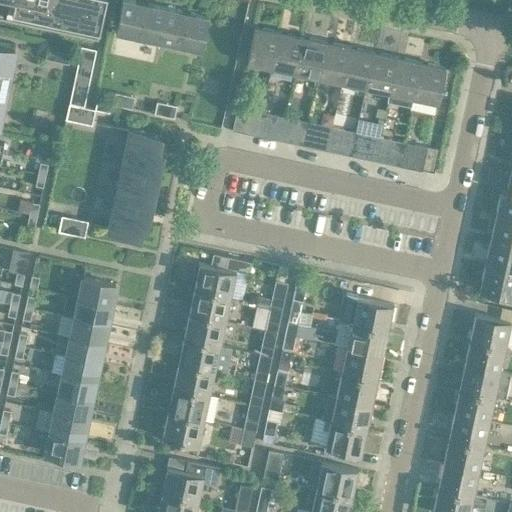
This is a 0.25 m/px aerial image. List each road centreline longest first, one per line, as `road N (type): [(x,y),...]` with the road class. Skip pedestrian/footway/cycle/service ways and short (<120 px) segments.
road 1 (residential): [(388,511),(491,29)]
road 2 (residential): [(491,29),(351,0)]
